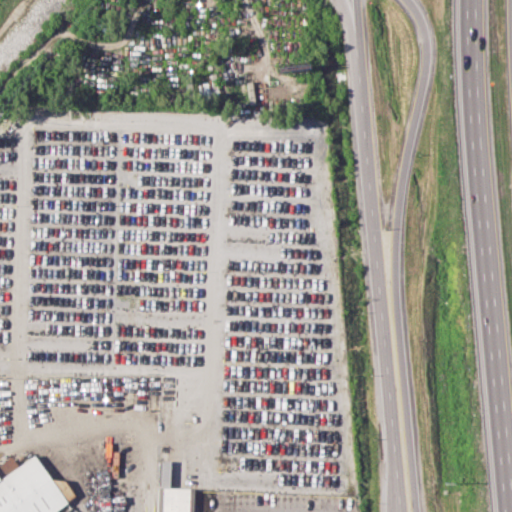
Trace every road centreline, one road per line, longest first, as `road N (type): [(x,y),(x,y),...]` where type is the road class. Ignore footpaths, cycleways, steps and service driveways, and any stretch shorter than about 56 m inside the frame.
road 1 (tertiary): [(418,511),(394,245),(425,50),(422,26),(405,0)]
road 2 (motorway): [(472,0),(508,511)]
road 3 (secondary): [(355,58),(401,511)]
